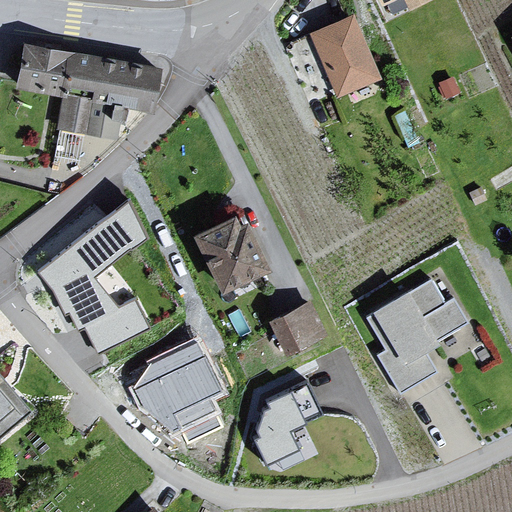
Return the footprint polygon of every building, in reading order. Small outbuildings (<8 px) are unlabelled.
[(433,0),(377,0),(380,6),(387,25),(436,5),(433,0)] [(307,34),(335,100),(379,80),(352,15),(307,34)] [(150,114),(158,70),(21,42),(10,88),(59,99),(57,129),(115,142),(119,109),(150,114)] [(128,197),(37,260),(100,349),(149,315),(132,292),(118,302),(94,268),(150,229),(128,197)] [(229,215),(189,234),(214,293),(263,275),(238,221),(232,225),(229,215)] [(403,289),(367,311),(368,315),(360,318),(374,345),(378,343),(383,351),(370,356),(398,398),(439,374),(426,349),(467,325),(452,300),(441,303),(429,279),(405,294),(403,289)] [(307,303),(265,321),(281,356),(327,335),(307,303)] [(209,389),(223,384),(203,335),(131,364),(157,427),(181,417),(187,432),(221,418),(209,389)] [(0,442),(31,414),(0,380),(0,442)] [(289,423),(321,410),(308,380),(248,406),(273,463),(301,451),(289,423)]
